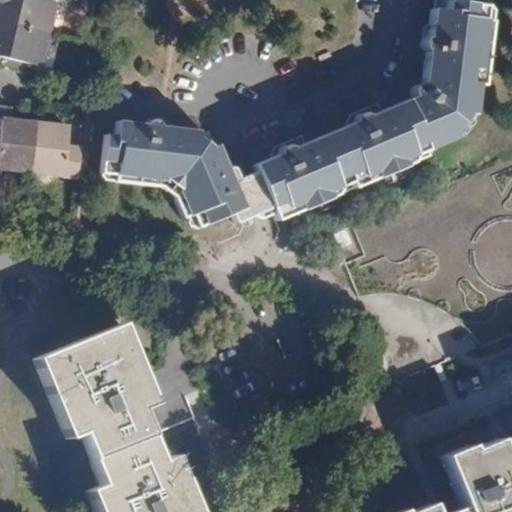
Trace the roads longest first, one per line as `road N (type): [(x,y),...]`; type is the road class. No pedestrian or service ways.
road 1 (residential): [(394,0),(384,32),(358,66),(315,92),(275,103),(202,110),(0,84)]
road 2 (residential): [(0,256),(203,280),(242,310),(264,360)]
